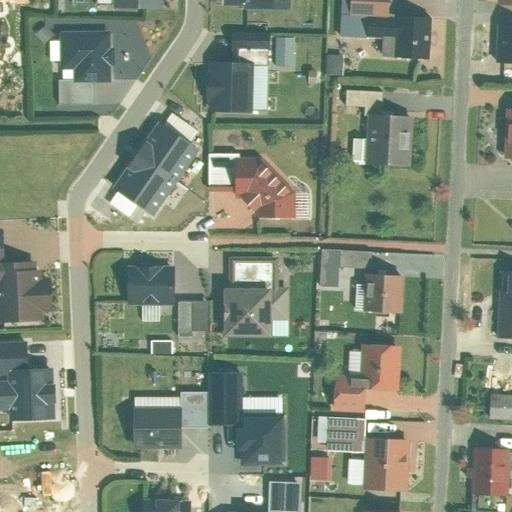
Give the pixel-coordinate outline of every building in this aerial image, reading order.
[(0,0),(0,11),(21,11),(20,0),(0,0)] [(114,0),(115,13),(165,14),(165,0),(114,0)] [(293,0),(226,0),(226,8),(246,8),(246,13),(278,13),(293,14),(293,0)] [(390,0),(343,0),(343,17),(389,19),(390,0)] [(511,0),(499,0),(499,8),(511,8),(511,0)] [(369,41),(370,19),(343,18),(342,40),(369,41)] [(383,59),(431,61),(433,22),(370,19),(369,41),(384,42),(383,59)] [(54,37),(46,28),(37,36),(45,45),(54,37)] [(511,29),(500,29),(498,66),(511,66),(511,29)] [(75,86),(113,85),(112,34),(61,35),(62,73),(75,73),(75,86)] [(271,36),(234,35),(233,52),(271,52),(271,36)] [(277,68),(294,69),(294,41),(277,41),(277,68)] [(327,77),(344,78),(346,58),(329,57),(327,77)] [(249,116),(254,116),(255,66),(212,65),(211,115),(220,115),(219,125),(249,126),(249,116)] [(385,93),(347,92),(346,109),(384,111),(385,93)] [(366,168),(412,171),(415,120),(369,118),(366,168)] [(160,125),(138,155),(176,181),(197,151),(160,125)] [(176,181),(138,155),(115,189),(152,215),(176,181)] [(210,194),(238,194),(238,201),(244,201),(257,218),(257,220),(296,221),(297,195),(271,162),(242,162),(242,155),(210,155),(210,194)] [(310,192),(299,193),(300,217),(311,217),(310,192)] [(0,329),(45,328),(44,315),(54,315),(53,283),(43,284),(42,266),(6,268),(5,236),(0,236),(0,329)] [(373,254),(340,253),(339,270),(373,271),(373,254)] [(229,261),(229,293),(224,293),(224,341),(273,341),(273,324),(290,324),(290,290),(279,290),(279,261),(229,261)] [(175,270),(130,271),(130,308),(176,307),(175,270)] [(511,275),(501,275),(499,342),(511,342),(511,275)] [(365,315),(404,317),(406,280),(366,279),(365,315)] [(209,304),(179,304),(179,334),(179,343),(205,343),(205,334),(209,334),(209,304)] [(174,344),(152,344),(152,358),(174,358),(174,344)] [(360,392),(401,394),(403,351),(362,349),(360,392)] [(52,371),(10,372),(12,420),(54,418),(52,371)] [(337,392),(336,407),(367,408),(368,393),(337,392)] [(183,431),(209,431),(209,395),(183,395),(183,431)] [(511,398),(492,398),(491,422),(511,423),(511,398)] [(182,453),(182,411),(135,411),(136,454),(182,453)] [(286,414),(241,413),(240,464),(286,465),(286,414)] [(367,422),(330,420),(329,454),(366,456),(367,422)] [(365,493),(408,495),(411,443),(367,442),(365,493)] [(472,498),(509,500),(511,455),(474,453),(472,498)] [(312,456),(312,480),(333,480),(333,456),(312,456)]
